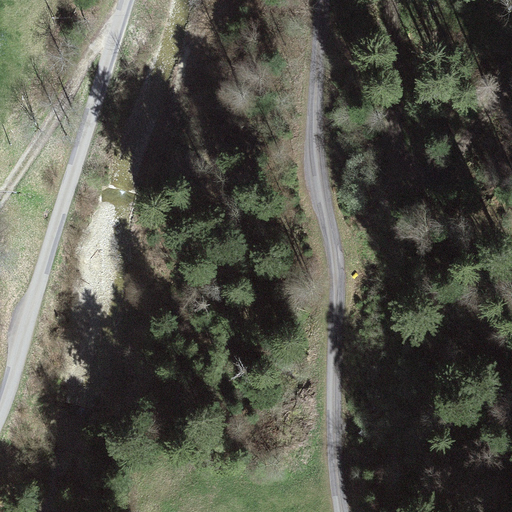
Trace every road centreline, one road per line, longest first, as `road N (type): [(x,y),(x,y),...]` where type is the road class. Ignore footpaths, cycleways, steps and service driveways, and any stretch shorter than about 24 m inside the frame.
road 1 (track): [(345,511),(336,447),(336,245),(316,112),(325,0)]
road 2 (unclassified): [(127,0),(0,416)]
road 3 (track): [(0,206),(92,53),(121,20)]
